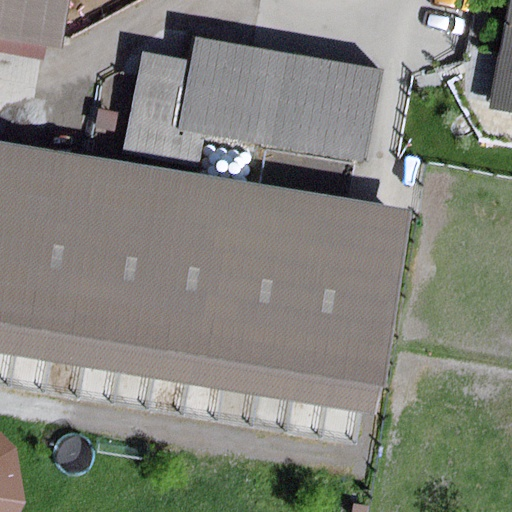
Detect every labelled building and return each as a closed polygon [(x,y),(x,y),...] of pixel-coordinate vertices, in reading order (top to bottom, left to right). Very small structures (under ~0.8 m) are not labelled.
[(73,0),(0,0),(0,28),(67,39),(73,0)] [(511,16),(495,109),(511,112),(511,16)] [(379,68),(197,35),(192,62),(146,54),(129,151),(199,164),(204,134),(361,163),(379,68)] [(414,215),(0,146),(0,352),(381,415),(414,215)] [(0,511),(23,511),(28,503),(19,452),(0,433),(0,511)]
